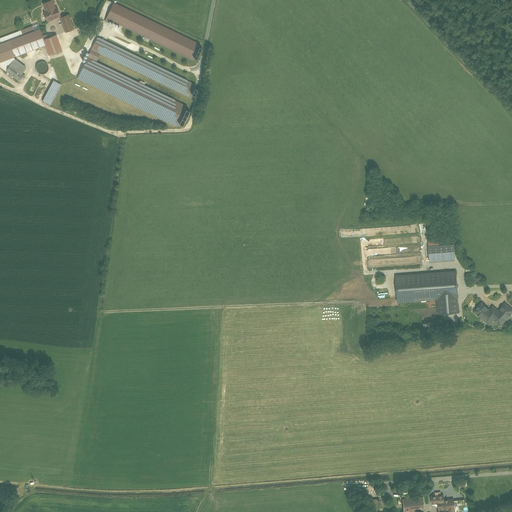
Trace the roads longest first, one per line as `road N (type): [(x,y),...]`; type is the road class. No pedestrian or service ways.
road 1 (track): [(101,309),(393,298)]
road 2 (unclassified): [(408,0),(511,110)]
